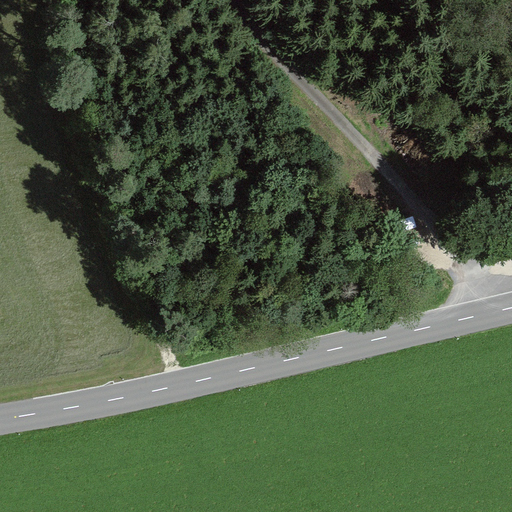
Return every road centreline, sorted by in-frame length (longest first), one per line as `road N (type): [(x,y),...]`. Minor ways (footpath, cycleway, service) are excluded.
road 1 (tertiary): [(511,308),(0,419)]
road 2 (track): [(36,0),(103,209),(175,387)]
road 3 (track): [(227,0),(430,224),(483,315)]
